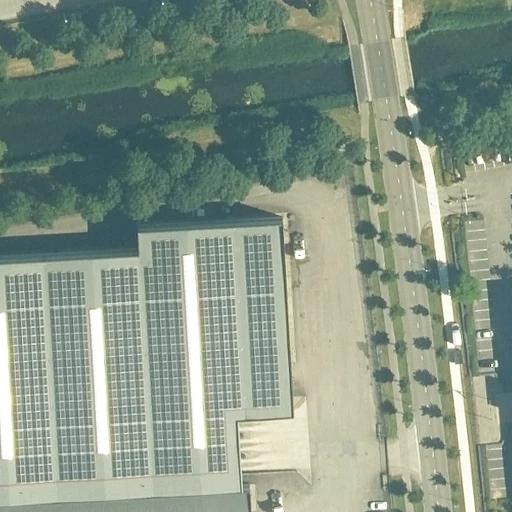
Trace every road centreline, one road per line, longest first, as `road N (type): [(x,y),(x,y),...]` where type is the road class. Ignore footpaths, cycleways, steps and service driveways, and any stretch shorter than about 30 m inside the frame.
road 1 (unclassified): [(432,457),(400,213)]
road 2 (unclassified): [(400,213),(370,0)]
